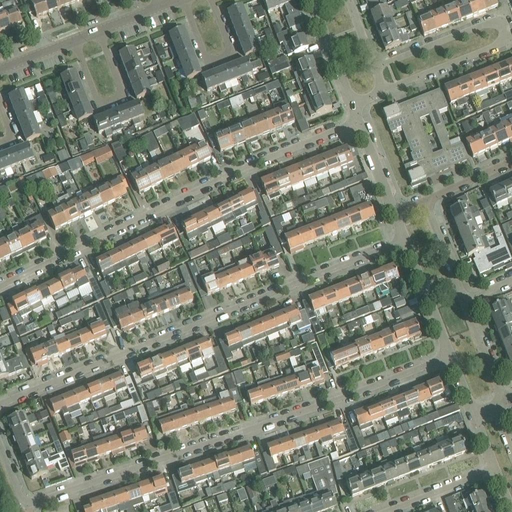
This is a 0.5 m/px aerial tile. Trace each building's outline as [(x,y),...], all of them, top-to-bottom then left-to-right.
[(0,0),(0,1),(3,0),(8,0),(10,3),(2,6),(3,9),(10,28),(22,24),(12,0),(0,0)] [(23,0),(25,5),(29,15),(34,13),(36,18),(47,14),(42,0),(41,0),(31,4),(29,0),(23,0)] [(42,0),(47,14),(59,9),(55,0),(42,0)] [(68,0),(55,0),(59,9),(70,5),(68,0)] [(275,0),(262,0),(266,8),(267,13),(279,9),(275,0)] [(275,0),(279,9),(284,7),(289,17),(285,19),(290,30),(301,25),(303,25),(293,0),(275,0)] [(376,8),(372,0),(366,0),(365,1),(368,11),(376,8)] [(378,0),(372,0),(376,8),(381,7),(378,0)] [(408,6),(406,0),(405,0),(404,0),(394,4),(397,11),(408,6)] [(470,0),(467,1),(473,17),(485,12),(480,0),(470,0)] [(480,0),(485,12),(498,7),(494,0),(480,0)] [(467,1),(454,6),(460,22),(473,17),(467,1)] [(448,27),(460,22),(454,6),(442,11),(448,27)] [(228,12),(228,13),(232,24),(246,18),(241,7),(228,12)] [(391,20),(386,8),(370,14),(375,26),(391,20)] [(3,9),(0,9),(0,32),(10,28),(3,9)] [(436,31),(448,27),(442,11),(430,16),(436,31)] [(423,36),(436,31),(430,16),(417,21),(423,36)] [(250,30),(246,18),(232,24),(236,35),(250,30)] [(391,20),(375,26),(380,39),(396,33),(391,20)] [(278,25),(274,27),(277,36),(282,34),(278,25)] [(169,35),(173,44),(173,46),(188,41),(183,30),(169,35)] [(236,35),(241,46),(255,41),(250,30),(236,35)] [(282,34),(277,36),(278,38),(281,45),(283,44),(286,51),(288,57),(294,54),(298,53),(308,49),(303,37),(294,41),(293,39),(290,31),(282,34)] [(409,42),(406,35),(403,36),(401,31),(396,33),(380,39),(385,51),(409,42)] [(173,46),(174,47),(178,58),(192,52),(188,41),(173,46)] [(255,41),(241,46),(245,58),(259,52),(255,41)] [(133,49),(119,55),(123,66),(144,58),(150,56),(148,49),(135,54),(133,49)] [(178,58),(182,69),(196,64),(192,52),(178,58)] [(269,69),(288,62),(286,56),(267,64),(269,69)] [(144,58),(123,66),(128,77),(142,72),(140,66),(146,64),(144,58)] [(312,59),(303,63),(296,66),(299,72),(294,75),(296,80),(317,72),(312,59)] [(252,75),(251,72),(262,68),(260,61),(249,66),(247,61),(235,65),(241,79),(252,75)] [(269,69),(270,72),(272,76),(290,68),(288,62),(269,69)] [(182,69),(187,80),(201,75),(196,64),(182,69)] [(506,64),(493,69),(500,85),(511,80),(506,64)] [(241,79),(235,65),(224,69),(229,83),(241,79)] [(224,69),(213,74),(218,88),(220,93),(227,91),(225,85),(229,83),(224,69)] [(493,69),(481,74),(487,90),(500,85),(493,69)] [(79,83),(75,72),(61,77),(65,89),(79,83)] [(128,77),(132,89),(146,83),(142,72),(128,77)] [(267,72),(257,76),(259,82),(269,78),(267,72)] [(306,90),(322,84),(317,72),(296,80),(301,92),(306,90)] [(475,73),(468,76),(469,79),(475,95),(487,90),(481,74),(476,76),(475,73)] [(207,92),(218,88),(213,74),(201,78),(207,92)] [(469,79),(456,84),(465,105),(477,100),(475,95),(469,79)] [(157,86),(154,80),(146,83),(132,89),(137,100),(151,95),(148,89),(157,86)] [(265,86),(266,87),(268,93),(280,87),(278,81),(265,86)] [(83,95),(79,83),(65,89),(69,100),(83,95)] [(306,105),(327,96),(322,84),(306,90),(308,96),(303,98),(306,105)] [(465,105),(456,84),(444,89),(450,105),(456,102),(458,107),(465,105)] [(29,90),(9,98),(13,109),(30,102),(33,101),(29,90)] [(440,90),(422,97),(429,116),(436,133),(445,130),(438,113),(448,109),(440,90)] [(257,101),(253,91),(253,92),(252,91),(240,96),(243,102),(249,100),(251,104),(257,101)] [(54,93),(48,95),(52,105),(57,102),(54,93)] [(74,111),(88,106),(83,95),(69,100),(71,105),(66,107),(69,113),(74,111)] [(194,99),(197,108),(197,106),(201,104),(202,106),(206,104),(203,96),(199,97),(199,98),(194,100),(194,99)] [(240,96),(228,101),(231,107),(237,104),(238,108),(244,106),(243,102),(240,96)] [(327,96),(306,105),(309,111),(311,117),(316,115),(331,109),(327,96)] [(44,97),(38,99),(37,100),(40,106),(47,103),(44,97)] [(422,97),(403,105),(417,141),(427,137),(424,129),(423,130),(420,120),(429,116),(422,97)] [(231,107),(228,101),(216,106),(219,112),(231,107)] [(13,109),(17,120),(35,113),(30,102),(13,109)] [(127,107),(134,127),(140,125),(138,119),(144,117),(138,103),(127,107)] [(57,118),(62,115),(63,115),(58,104),(52,106),(56,118),(57,118)] [(294,124),(288,108),(287,104),(274,109),(276,113),(282,129),(294,124)] [(390,107),(382,110),(383,115),(391,134),(397,132),(396,130),(401,128),(408,145),(418,141),(417,141),(403,105),(391,110),(390,107)] [(88,106),(74,111),(78,123),(92,117),(88,106)] [(134,127),(127,107),(116,112),(121,125),(132,121),(134,127)] [(298,108),(292,110),(297,122),(303,120),(298,108)] [(207,119),(204,111),(197,113),(200,121),(207,119)] [(35,113),(17,120),(22,131),(36,126),(43,123),(38,112),(35,114),(35,113)] [(116,112),(104,116),(111,134),(123,130),(121,125),(116,112)] [(488,112),(482,115),(484,120),(490,132),(497,147),(509,141),(502,126),(495,129),(488,112)] [(282,129),(276,113),(263,118),(270,134),(282,129)] [(188,123),(190,129),(191,130),(199,126),(194,114),(188,117),(181,119),(177,121),(180,127),(188,123)] [(67,127),(62,115),(57,118),(61,129),(67,127)] [(106,139),(112,136),(104,116),(93,120),(98,134),(104,132),(106,139)] [(257,138),(270,134),(263,118),(251,122),(257,138)] [(180,127),(177,121),(165,127),(168,133),(172,131),(173,131),(180,127)] [(469,121),(461,125),(464,131),(472,127),(469,121)] [(511,121),(502,126),(509,141),(511,139),(511,121)] [(251,122),(239,127),(245,143),(248,142),(249,145),(258,141),(257,138),(251,122)] [(26,143),(40,137),(36,126),(22,131),(26,143)] [(156,139),(168,133),(165,127),(153,133),(156,139)] [(239,127),(226,132),(233,148),(245,143),(239,127)] [(446,159),(450,167),(455,165),(455,166),(468,160),(461,144),(451,148),(447,138),(448,138),(445,130),(436,133),(443,151),(446,159)] [(233,148),(226,132),(214,137),(213,135),(210,134),(207,135),(213,149),(218,147),(220,153),(233,148)] [(490,132),(478,137),(485,153),(497,147),(490,132)] [(95,150),(94,147),(89,134),(83,136),(88,147),(90,152),(95,150)] [(141,138),(143,142),(149,155),(154,152),(159,149),(151,134),(146,136),(141,138)] [(141,138),(139,135),(133,139),(131,135),(126,138),(132,150),(137,148),(136,146),(143,142),(141,138)] [(418,141),(431,174),(436,172),(437,174),(451,168),(450,167),(446,159),(443,151),(433,155),(430,146),(431,145),(427,137),(417,141),(418,141)] [(478,137),(474,139),(465,143),(472,158),(485,153),(478,137)] [(410,183),(412,188),(420,184),(419,183),(426,179),(425,177),(431,174),(418,141),(408,145),(411,153),(411,152),(412,154),(410,155),(414,163),(404,167),(410,183)] [(114,153),(119,164),(128,160),(120,143),(111,146),(114,153)] [(189,146),(198,165),(211,159),(203,144),(197,147),(195,143),(189,146)] [(22,164),(33,160),(28,146),(16,150),(22,164)] [(189,146),(191,150),(179,156),(187,171),(198,165),(189,146)] [(91,154),(95,162),(97,165),(113,158),(108,147),(91,154)] [(355,168),(347,148),(334,153),(340,169),(347,167),(348,170),(355,168)] [(11,168),(22,164),(16,150),(5,154),(11,168)] [(154,152),(149,155),(153,162),(158,160),(154,152)] [(45,164),(55,160),(53,153),(42,158),(45,164)] [(334,153),(322,158),(328,174),(340,169),(334,153)] [(11,168),(5,154),(0,156),(0,173),(1,176),(5,174),(4,171),(11,168)] [(91,154),(79,159),(83,168),(95,162),(91,154)] [(175,177),(187,171),(179,156),(167,162),(175,177)] [(322,158),(310,163),(316,179),(328,174),(322,158)] [(79,159),(67,163),(70,170),(76,167),(78,171),(83,168),(79,159)] [(163,183),(175,177),(167,162),(155,167),(163,183)] [(304,184),(316,179),(310,163),(297,168),(304,184)] [(139,194),(151,188),(141,167),(135,170),(136,172),(130,175),(132,178),(131,179),(139,194)] [(141,167),(151,188),(163,183),(155,167),(144,173),(141,167)] [(55,168),(42,173),(46,182),(58,176),(55,168)] [(304,184),(297,168),(285,173),(291,189),(304,184)] [(46,182),(42,173),(26,180),(32,193),(41,189),(39,184),(45,181),(46,182)] [(285,173),(273,177),(279,193),(291,189),(285,173)] [(365,174),(356,178),(346,182),(348,188),(359,184),(368,180),(365,174)] [(122,176),(121,177),(112,181),(113,183),(107,186),(115,202),(127,196),(122,187),(126,185),(122,176)] [(261,184),(257,186),(260,194),(264,192),(266,198),(268,197),(269,202),(280,198),(279,194),(279,193),(273,177),(260,182),(261,184)] [(16,183),(21,194),(28,191),(23,179),(16,183)] [(348,188),(346,182),(333,187),(336,193),(348,188)] [(501,187),(510,207),(511,206),(511,182),(501,187)] [(373,192),(367,194),(369,200),(373,199),(375,204),(370,206),(369,204),(362,207),(358,195),(371,189),(369,183),(349,191),(354,203),(362,223),(368,221),(369,222),(374,220),(373,219),(374,219),(375,219),(373,214),(380,211),(373,192)] [(493,208),(507,201),(510,207),(501,187),(500,187),(499,184),(493,187),(494,190),(489,192),(491,197),(488,199),(493,208)] [(0,197),(9,193),(7,188),(6,186),(0,188),(0,197)] [(103,208),(115,202),(107,186),(95,192),(103,208)] [(72,190),(66,193),(69,200),(79,219),(91,213),(83,198),(81,193),(75,195),(72,190)] [(258,206),(256,202),(250,191),(239,197),(247,214),(246,211),(258,206)] [(103,208),(95,192),(83,198),(91,213),(103,208)] [(67,225),(79,219),(69,200),(67,196),(55,202),(56,202),(59,209),(67,225)] [(247,214),(239,197),(227,203),(236,220),(247,214)] [(325,199),(329,211),(335,209),(330,197),(325,199)] [(465,205),(468,202),(465,197),(453,202),(455,209),(450,211),(454,222),(470,216),(478,213),(476,208),(474,207),(467,210),(465,205)] [(59,209),(56,202),(52,204),(56,211),(47,215),(55,231),(67,225),(59,209)] [(236,220),(227,203),(216,208),(223,223),(224,225),(235,219),(235,220),(236,220)] [(362,223),(354,203),(347,207),(349,212),(345,214),(350,228),(362,223)] [(313,205),(301,209),(304,216),(306,215),(316,211),(313,205)] [(211,228),(223,223),(216,208),(204,214),(211,228)] [(490,208),(484,211),(487,216),(492,213),(490,208)] [(260,222),(262,228),(270,224),(265,211),(259,214),(262,221),(260,222)] [(470,216),(454,222),(459,234),(477,227),(475,220),(480,218),(478,213),(470,216)] [(204,214),(193,219),(201,236),(208,233),(207,230),(211,228),(204,214)] [(338,233),(350,228),(345,214),(333,219),(338,233)] [(34,245),(46,240),(44,234),(48,232),(40,216),(23,224),(27,230),(35,248),(36,248),(34,245)] [(326,221),(323,216),(318,218),(319,220),(326,238),(332,235),(332,236),(337,235),(337,233),(338,233),(333,219),(326,221)] [(280,225),(284,223),(282,217),(271,221),(281,246),(287,244),(291,255),(290,252),(294,251),(296,254),(304,250),(302,248),(302,247),(294,227),(286,230),(288,236),(285,237),(282,230),(280,225)] [(193,219),(181,225),(186,235),(187,236),(189,242),(196,238),(198,241),(198,242),(203,240),(201,236),(193,219)] [(314,242),(326,238),(319,220),(307,225),(309,228),(308,228),(314,242)] [(507,241),(511,253),(511,235),(509,228),(511,226),(511,222),(507,224),(501,227),(507,241)] [(241,230),(244,236),(255,231),(252,224),(240,229),(241,230)] [(24,254),(23,251),(27,249),(28,252),(35,248),(27,230),(20,233),(17,227),(12,229),(15,236),(24,254)] [(271,248),(259,253),(260,256),(267,272),(279,267),(275,257),(281,254),(282,254),(271,227),(264,230),(264,231),(271,248)] [(302,247),(314,242),(308,228),(297,233),(294,227),(302,247)] [(459,234),(463,245),(485,237),(482,231),(479,232),(477,227),(459,234)] [(165,228),(153,234),(161,250),(161,251),(173,245),(175,250),(181,247),(174,232),(172,228),(166,230),(165,228)] [(241,230),(235,233),(238,239),(239,239),(244,236),(241,230)] [(505,245),(500,231),(494,233),(500,247),(505,245)] [(153,234),(142,240),(147,251),(150,256),(161,250),(153,234)] [(16,258),(24,254),(15,236),(3,242),(10,257),(15,255),(16,258)] [(249,237),(240,241),(243,247),(243,248),(252,244),(249,237)] [(490,251),(485,237),(463,245),(468,257),(473,255),(474,257),(490,251)] [(139,263),(139,261),(145,258),(143,253),(147,251),(142,240),(130,245),(139,263)] [(206,246),(209,252),(220,247),(217,241),(206,246)] [(243,247),(240,241),(229,246),(231,252),(243,247)] [(0,262),(10,257),(3,242),(0,243),(0,262)] [(139,263),(130,245),(119,251),(127,267),(127,268),(139,263)] [(500,247),(490,251),(474,257),(475,260),(473,261),(479,274),(511,260),(505,245),(500,247)] [(219,257),(230,253),(227,247),(217,251),(219,257)] [(127,267),(119,251),(107,257),(115,273),(127,267)] [(255,277),(267,272),(260,256),(248,261),(255,277)] [(96,262),(100,271),(101,274),(104,279),(115,273),(107,257),(96,262)] [(159,275),(170,270),(166,261),(155,267),(156,268),(159,275)] [(255,277),(248,261),(237,265),(237,264),(236,265),(243,282),(255,277)] [(193,262),(187,265),(194,281),(200,278),(193,262)] [(243,282),(236,265),(224,269),(231,286),(243,282)] [(173,290),(181,307),(193,302),(190,296),(196,294),(185,266),(179,269),(185,285),(173,290)] [(398,281),(400,285),(406,282),(401,270),(396,272),(393,266),(393,267),(392,267),(391,266),(387,268),(387,269),(381,271),(387,285),(398,281)] [(75,269),(68,272),(77,290),(78,292),(89,286),(97,302),(104,299),(93,278),(89,269),(83,272),(82,269),(76,272),(75,269)] [(213,275),(219,291),(231,286),(224,269),(217,272),(218,273),(213,275)] [(381,271),(369,276),(375,290),(379,288),(381,294),(389,291),(387,285),(381,271)] [(68,272),(69,275),(65,277),(64,274),(57,278),(66,296),(77,290),(68,272)] [(148,280),(145,273),(132,279),(135,285),(136,286),(148,280)] [(200,278),(194,281),(199,293),(205,291),(207,296),(219,291),(213,275),(212,273),(206,276),(200,278)] [(369,276),(357,281),(362,295),(375,290),(369,276)] [(66,296),(57,278),(58,281),(47,286),(55,303),(67,298),(66,296)] [(132,279),(127,281),(130,288),(135,285),(132,279)] [(357,281),(355,281),(355,280),(350,282),(351,283),(345,285),(350,300),(362,295),(357,281)] [(105,282),(100,284),(106,298),(112,295),(105,282)] [(345,285),(333,290),(338,304),(350,300),(345,285)] [(47,286),(35,292),(43,307),(44,309),(55,303),(47,286)] [(333,311),(332,307),(338,304),(333,290),(331,287),(324,290),(325,293),(321,295),(326,309),(328,313),(333,311)] [(173,290),(162,294),(169,312),(181,307),(173,290)] [(401,292),(396,294),(395,291),(390,293),(393,299),(402,296),(401,292)] [(31,313),(43,307),(35,292),(24,297),(31,313)] [(157,317),(169,312),(162,294),(150,299),(157,317)] [(314,314),(326,309),(321,295),(319,295),(319,294),(314,296),(314,297),(309,299),(308,299),(311,307),(304,310),(309,321),(310,321),(316,335),(322,333),(314,314)] [(13,304),(8,307),(15,325),(16,328),(23,325),(20,318),(31,313),(24,297),(12,303),(13,304)] [(145,321),(157,317),(150,299),(138,304),(145,321)] [(405,306),(403,299),(394,302),(396,309),(405,306)] [(511,306),(510,301),(504,304),(503,300),(495,303),(497,307),(488,310),(489,310),(488,312),(490,317),(491,317),(493,322),(511,314),(511,306)] [(71,307),(74,313),(86,307),(83,301),(71,307)] [(114,313),(108,301),(103,303),(113,329),(119,327),(121,331),(126,329),(127,332),(134,329),(126,309),(114,313)] [(379,303),(373,305),(372,305),(367,307),(370,314),(382,309),(379,303)] [(133,326),(145,321),(138,304),(126,309),(134,329),(133,326)] [(103,330),(109,327),(105,317),(100,305),(94,307),(99,320),(87,325),(89,330),(94,342),(106,337),(103,330)] [(367,307),(355,312),(358,318),(370,314),(367,307)] [(5,308),(0,310),(0,315),(3,323),(10,320),(5,308)] [(295,308),(283,313),(290,329),(290,328),(296,326),(298,331),(310,326),(304,311),(298,314),(295,308)] [(397,313),(400,318),(412,313),(410,308),(397,313)] [(85,319),(82,313),(82,312),(70,317),(73,324),(85,319)] [(346,323),(358,318),(355,312),(348,315),(343,317),(346,323)] [(283,313),(271,318),(278,334),(290,329),(283,313)] [(511,314),(493,322),(498,333),(511,327),(511,314)] [(371,316),(359,321),(361,328),(373,323),(371,316)] [(271,318),(259,323),(266,338),(278,334),(271,318)] [(67,320),(59,323),(61,329),(67,326),(69,324),(67,320)] [(359,321),(358,321),(359,322),(347,326),(349,332),(354,331),(352,326),(359,323),(361,328),(359,321)] [(420,337),(421,336),(415,322),(403,326),(409,341),(410,341),(411,342),(421,338),(420,337)] [(259,323),(248,328),(254,343),(266,338),(259,323)] [(23,326),(17,329),(20,337),(27,334),(23,326)] [(396,346),(409,341),(403,326),(391,331),(396,346)] [(511,327),(498,333),(502,344),(511,340),(511,327)] [(248,328),(236,332),(242,348),(254,343),(248,328)] [(76,330),(76,331),(82,347),(94,342),(89,330),(78,335),(76,330)] [(76,331),(64,335),(70,352),(82,347),(76,331)] [(384,351),(396,346),(391,331),(379,336),(384,351)] [(224,339),(219,342),(226,361),(232,358),(231,354),(243,349),(242,348),(236,332),(224,337),(224,339)] [(70,352),(64,335),(52,340),(59,356),(70,352)] [(309,344),(315,341),(313,335),(306,338),(309,344)] [(321,349),(328,346),(323,335),(317,338),(321,349)] [(384,351),(379,336),(366,341),(372,355),(378,353),(378,354),(384,352),(384,351)] [(47,361),(59,356),(52,340),(40,345),(47,361)] [(218,348),(212,351),(208,340),(195,345),(202,361),(214,356),(219,369),(215,370),(217,376),(228,372),(218,348)] [(511,353),(511,340),(502,344),(507,356),(511,353)] [(360,360),(372,355),(366,341),(354,345),(360,360)] [(17,359),(24,356),(20,344),(14,347),(19,358),(17,359)] [(316,344),(310,346),(315,359),(321,356),(316,344)] [(190,364),(190,365),(202,360),(202,361),(195,345),(184,349),(190,365),(190,364)] [(342,350),(348,365),(360,360),(354,345),(342,350)] [(256,362),(261,360),(256,348),(252,350),(256,362)] [(35,366),(37,365),(40,364),(41,367),(48,364),(42,350),(31,354),(29,349),(24,351),(29,362),(32,361),(35,366)] [(184,349),(172,354),(178,369),(190,365),(184,349)] [(299,371),(298,369),(294,358),(302,356),(299,350),(287,354),(289,361),(291,365),(292,369),(299,390),(312,386),(306,368),(299,371)] [(335,368),(336,370),(341,368),(342,368),(347,366),(347,365),(348,365),(342,350),(330,355),(332,362),(327,364),(330,369),(335,368)] [(172,354),(160,359),(166,374),(178,369),(172,354)] [(289,361),(287,354),(275,358),(277,365),(289,361)] [(29,368),(24,356),(17,359),(16,359),(21,371),(29,368)] [(277,365),(275,358),(274,358),(274,359),(263,363),(265,369),(277,365)] [(0,379),(21,371),(16,359),(4,364),(0,365),(0,379)] [(166,374),(160,359),(148,364),(154,379),(166,374)] [(317,372),(324,368),(320,360),(312,364),(317,372)] [(265,369),(263,363),(251,367),(253,373),(258,371),(258,369),(264,367),(265,369)] [(138,374),(132,376),(136,386),(142,384),(154,379),(148,364),(136,369),(138,374)] [(312,364),(305,367),(306,368),(312,386),(318,383),(319,386),(325,384),(322,375),(320,371),(315,372),(312,364)] [(287,394),(299,390),(292,369),(285,372),(286,377),(282,378),(282,377),(287,394)] [(240,371),(233,374),(237,385),(243,383),(240,371)] [(193,374),(197,383),(210,379),(207,373),(200,376),(200,375),(195,377),(194,373),(193,374)] [(197,383),(193,374),(189,376),(193,385),(197,383)] [(121,375),(109,380),(115,395),(128,390),(130,395),(133,401),(134,406),(140,404),(135,393),(129,378),(124,380),(121,375)] [(236,411),(234,405),(241,402),(237,389),(235,389),(230,375),(224,377),(230,393),(217,397),(219,404),(223,416),(236,411)] [(282,377),(269,381),(275,398),(287,394),(282,377)] [(115,395),(109,380),(97,384),(103,400),(115,395)] [(171,386),(173,392),(174,392),(186,387),(183,380),(173,384),(173,385),(171,386)] [(275,398),(269,381),(269,380),(257,385),(259,391),(263,402),(275,398)] [(432,384),(426,386),(432,401),(444,396),(438,381),(438,382),(437,382),(437,381),(432,383),(432,384)] [(90,401),(92,404),(103,400),(97,384),(85,389),(90,401)] [(251,407),(263,402),(259,391),(253,393),(250,385),(244,387),(251,407)] [(159,390),(161,396),(168,394),(169,394),(173,392),(171,386),(159,390)] [(420,405),(432,401),(426,386),(414,391),(420,405)] [(79,405),(90,401),(85,389),(81,391),(79,388),(72,391),(80,411),(81,411),(79,405)] [(159,390),(146,395),(148,401),(149,401),(161,396),(159,390)] [(62,399),(69,416),(80,411),(72,391),(73,394),(62,399)] [(420,405),(414,391),(402,396),(408,410),(420,405)] [(395,399),(390,401),(396,415),(397,419),(398,420),(410,415),(408,410),(402,396),(401,394),(394,396),(395,399)] [(48,401),(50,404),(46,405),(48,411),(52,419),(56,417),(55,415),(61,412),(64,418),(69,416),(62,399),(57,401),(56,398),(48,401)] [(390,401),(378,405),(383,420),(385,424),(397,419),(396,415),(390,401)] [(211,420),(205,402),(193,406),(195,412),(199,424),(211,420)] [(219,404),(208,408),(206,402),(205,402),(211,420),(223,416),(219,404)] [(156,417),(152,403),(146,405),(150,419),(156,417)] [(378,405),(366,410),(371,424),(383,420),(378,405)] [(124,413),(126,418),(139,414),(142,423),(148,421),(143,406),(124,413)] [(186,406),(180,408),(181,411),(187,428),(199,424),(195,412),(189,414),(186,406)] [(354,414),(353,414),(361,432),(373,427),(371,424),(366,410),(364,411),(364,410),(359,412),(359,413),(354,415),(354,414)] [(46,411),(40,414),(42,418),(43,420),(49,418),(48,415),(46,411)] [(181,411),(169,415),(175,432),(187,428),(181,411)] [(442,411),(436,413),(439,419),(444,417),(442,411)] [(24,414),(7,420),(12,433),(28,426),(36,423),(33,416),(25,419),(24,414)] [(159,425),(162,436),(175,432),(169,415),(157,419),(159,425)] [(441,422),(443,428),(455,423),(453,417),(441,422)] [(413,422),(415,429),(427,424),(425,418),(413,422)] [(346,440),(347,444),(351,454),(357,452),(348,426),(342,428),(340,423),(335,424),(333,421),(326,424),(333,443),(333,444),(346,440)] [(443,428),(441,422),(430,426),(432,432),(436,430),(443,428)] [(326,424),(314,428),(324,457),(325,456),(320,443),(321,442),(322,447),(333,443),(326,424)] [(142,425),(130,429),(131,434),(136,448),(137,448),(136,445),(148,441),(145,432),(144,430),(142,425)] [(407,425),(400,427),(403,433),(409,431),(407,425)] [(12,433),(17,445),(33,438),(28,426),(12,433)] [(90,432),(88,426),(76,430),(78,436),(90,432)] [(314,428),(315,431),(303,435),(312,460),(308,447),(315,445),(318,452),(317,452),(319,458),(324,457),(314,428)] [(117,431),(117,432),(124,452),(125,452),(124,449),(128,448),(129,451),(136,448),(131,434),(125,436),(122,429),(117,431)] [(124,452),(117,432),(105,436),(111,454),(116,452),(117,455),(124,452)] [(407,435),(409,441),(418,437),(416,432),(407,435)] [(88,465),(80,443),(81,446),(77,448),(75,451),(74,450),(71,451),(68,443),(72,442),(69,433),(60,436),(70,465),(74,464),(74,466),(80,464),(81,467),(88,465)] [(459,433),(447,437),(450,443),(449,443),(455,457),(467,453),(459,433)] [(361,434),(355,436),(361,450),(371,446),(369,440),(364,441),(361,434)] [(111,454),(105,436),(105,435),(93,439),(95,446),(99,458),(111,454)] [(303,435),(291,439),(295,451),(302,449),(303,453),(305,457),(298,459),(299,463),(300,465),(312,460),(303,435)] [(17,445),(22,456),(38,450),(33,438),(17,445)] [(284,459),(285,459),(283,455),(295,451),(291,439),(279,443),(284,459)] [(395,440),(388,443),(391,448),(398,446),(395,440)] [(100,461),(99,458),(95,446),(89,448),(86,441),(80,443),(88,465),(87,462),(92,460),(93,463),(100,461)] [(53,444),(58,456),(63,453),(58,442),(53,444)] [(284,459),(279,443),(267,447),(268,453),(262,455),(268,473),(275,471),(271,459),(278,457),(279,461),(284,459)] [(449,443),(438,447),(444,462),(455,457),(449,443)] [(419,447),(421,454),(415,456),(421,471),(432,466),(426,452),(424,445),(419,447)] [(245,447),(237,450),(238,453),(244,470),(243,467),(246,466),(255,463),(260,477),(260,478),(266,475),(262,462),(259,453),(253,455),(251,448),(246,450),(245,447)] [(438,447),(426,452),(432,466),(444,462),(438,447)] [(38,450),(22,456),(26,468),(43,462),(38,450)] [(63,453),(58,456),(43,462),(26,468),(31,481),(47,474),(45,468),(57,463),(60,471),(69,468),(63,453)] [(244,470),(238,453),(226,457),(232,474),(244,470)] [(337,453),(330,455),(332,461),(339,459),(337,453)] [(421,471),(415,456),(404,461),(409,475),(421,471)] [(232,474),(226,457),(214,461),(220,480),(221,480),(220,478),(232,474)] [(308,466),(310,473),(317,492),(324,511),(325,511),(336,508),(331,495),(333,495),(333,494),(337,493),(335,487),(328,458),(308,466)] [(392,465),(390,460),(379,465),(386,484),(398,480),(392,465)] [(214,461),(202,465),(206,477),(212,475),(215,482),(220,480),(214,461)] [(409,475),(404,461),(392,465),(398,480),(409,475)] [(343,480),(339,462),(333,464),(337,481),(343,480)] [(202,465),(190,469),(195,485),(207,481),(206,477),(202,465)] [(307,465),(295,469),(298,475),(299,478),(310,473),(308,466),(307,465)] [(375,489),(386,484),(379,465),(378,465),(379,465),(368,470),(375,489)] [(294,467),(288,469),(290,475),(292,478),(298,475),(295,469),(294,467)] [(178,475),(172,477),(178,495),(196,488),(195,485),(190,469),(177,473),(178,475)] [(288,469),(272,475),(275,480),(290,475),(288,469)] [(363,493),(375,489),(368,470),(363,472),(364,476),(358,479),(363,493)] [(363,493),(358,479),(356,474),(345,478),(347,483),(346,483),(352,498),(363,493)] [(168,494),(162,478),(157,480),(156,478),(149,480),(150,483),(156,501),(155,498),(168,494)] [(273,478),(263,482),(265,489),(276,485),(273,478)] [(150,483),(145,484),(144,481),(137,484),(144,504),(142,499),(148,496),(150,503),(156,501),(150,483)] [(222,486),(224,492),(225,493),(237,489),(235,482),(222,486)] [(132,508),(144,504),(137,484),(137,487),(126,491),(132,509),(132,508)] [(224,492),(222,486),(222,484),(217,486),(218,488),(210,490),(210,488),(212,496),(224,492)] [(257,498),(253,486),(246,488),(250,501),(257,498)] [(236,492),(241,503),(248,500),(244,489),(236,492)] [(119,511),(121,511),(126,511),(132,511),(132,509),(126,491),(114,495),(119,511)] [(324,511),(317,492),(306,496),(305,496),(311,511),(324,511)] [(174,493),(168,495),(167,495),(172,511),(179,509),(174,493)] [(467,511),(470,511),(472,511),(487,505),(486,501),(488,500),(485,493),(483,494),(477,496),(476,495),(476,496),(467,500),(470,507),(468,508),(467,510),(467,511)] [(228,500),(226,495),(226,494),(216,498),(219,504),(228,500)] [(119,511),(114,495),(102,499),(105,511),(115,511),(119,511)] [(311,511),(305,496),(294,500),(298,511),(311,511)] [(105,511),(102,499),(89,503),(91,508),(83,510),(83,511),(105,511)] [(298,511),(294,500),(283,504),(285,511),(298,511)] [(273,511),(285,511),(283,504),(277,507),(275,501),(270,504),(273,511)] [(203,503),(193,506),(195,511),(205,508),(203,503)]
